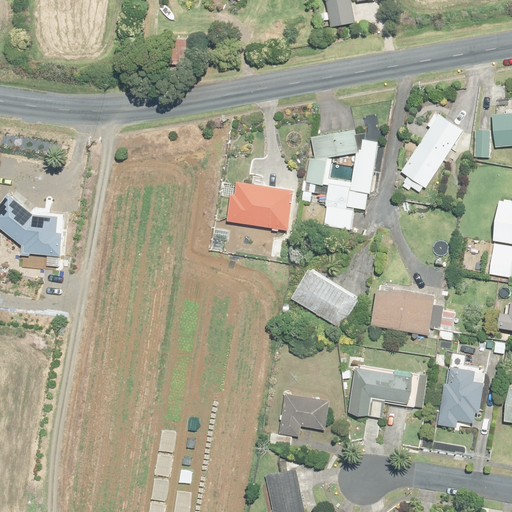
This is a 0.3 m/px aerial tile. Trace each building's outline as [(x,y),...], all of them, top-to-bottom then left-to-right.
[(225,0),(209,0),(208,9),(224,12),(225,0)] [(338,34),(335,7),(359,5),(358,0),(307,0),(312,37),(338,34)] [(452,123),(443,116),(434,129),(423,121),(380,183),(390,190),(385,198),(395,203),(399,196),(412,205),(455,143),(444,135),(452,123)] [(511,125),(479,126),(479,160),(511,159),(511,125)] [(309,235),(337,240),(340,218),(352,220),(364,152),(345,147),(339,140),(298,143),(288,210),(313,214),(309,235)] [(476,141),(458,140),(456,168),(474,169),(476,141)] [(275,248),(285,202),(217,188),(208,233),(275,248)] [(48,225),(27,218),(0,202),(0,247),(6,253),(9,250),(4,266),(45,269),(48,225)] [(511,213),(483,208),(475,252),(511,258),(511,213)] [(346,307),(297,279),(279,309),(329,338),(346,307)] [(443,319),(423,316),(425,303),(363,292),(356,338),(418,348),(418,345),(439,348),(443,319)] [(511,315),(488,310),(482,339),(511,344),(511,315)] [(508,344),(497,342),(496,353),(506,355),(508,344)] [(474,367),(437,361),(420,435),(459,444),(470,382),(474,367)] [(365,429),(369,414),(400,418),(405,383),(376,380),(377,379),(343,371),(332,422),(365,429)] [(511,399),(509,399),(494,397),(489,432),(511,435),(511,399)] [(290,434),(296,435),(309,437),(314,409),(270,402),(270,404),(264,441),(283,444),(285,433),(290,434)] [(283,452),(284,446),(284,444),(265,441),(263,452),(282,455),(283,452)] [(295,511),(293,498),(287,476),(281,477),(256,483),(263,511),(295,511)]
